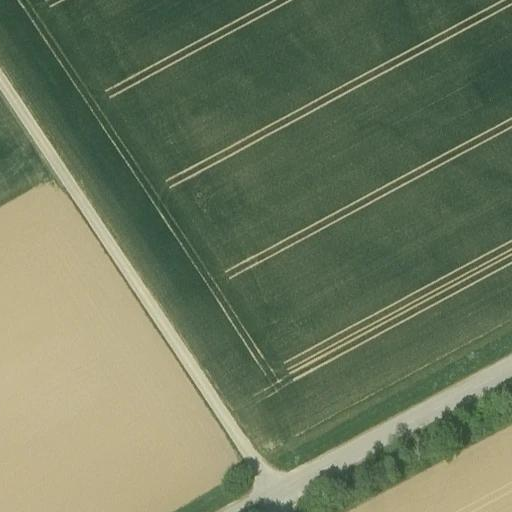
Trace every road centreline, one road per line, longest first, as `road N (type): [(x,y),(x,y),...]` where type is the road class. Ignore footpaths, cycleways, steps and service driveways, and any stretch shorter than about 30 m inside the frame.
road 1 (track): [(277,493),(0,70)]
road 2 (track): [(511,369),(241,511)]
